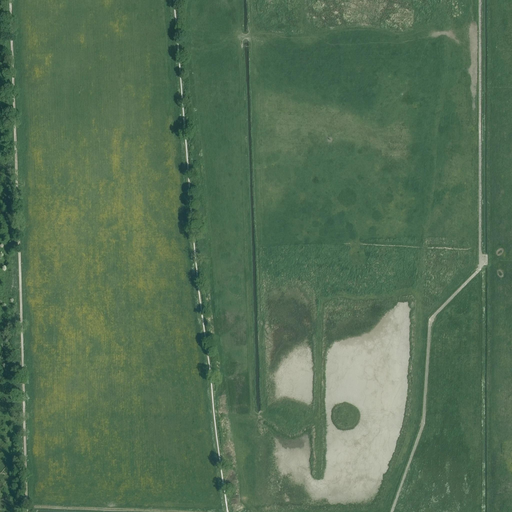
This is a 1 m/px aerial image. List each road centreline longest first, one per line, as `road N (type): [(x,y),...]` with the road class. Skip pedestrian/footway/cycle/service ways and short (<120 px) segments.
road 1 (track): [(479,0),(479,268),(429,320),(423,423),(391,511)]
road 2 (track): [(24,394),(11,0)]
road 3 (track): [(27,507),(173,511)]
